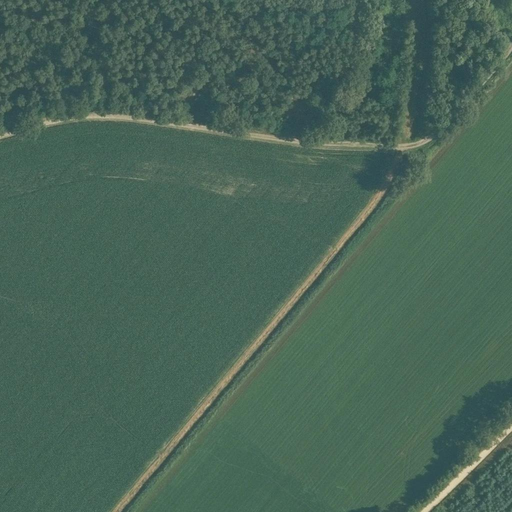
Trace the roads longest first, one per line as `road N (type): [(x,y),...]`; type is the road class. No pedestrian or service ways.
road 1 (track): [(0,134),(95,107),(427,149),(511,54)]
road 2 (track): [(424,511),(511,421)]
